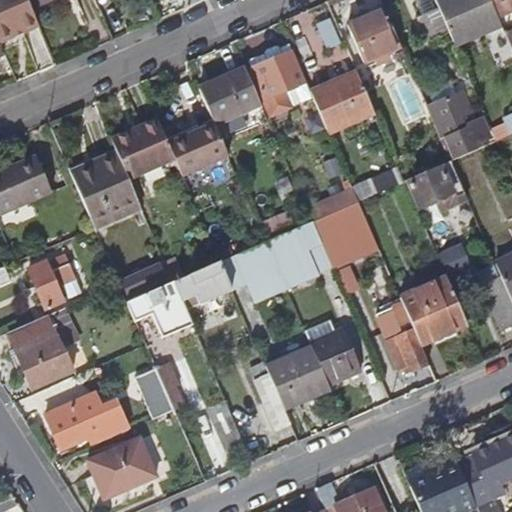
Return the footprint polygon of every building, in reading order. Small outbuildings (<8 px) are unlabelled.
[(39,29),(26,0),(0,0),(0,46),(0,47),(39,29)] [(455,48),(501,28),(498,21),(489,0),(434,0),(438,8),(448,31),(450,36),(455,48)] [(511,0),(489,0),(498,21),(511,15),(511,0)] [(392,7),(386,11),(391,19),(397,15),(392,7)] [(448,31),(438,8),(415,19),(426,42),(448,31)] [(401,49),(385,12),(348,28),(365,65),(373,61),(376,68),(389,61),(387,55),(401,49)] [(304,86),(291,56),(252,74),(272,119),(291,111),(290,108),(310,99),(304,86)] [(214,126),(215,127),(261,107),(246,73),(200,92),(212,120),(214,126)] [(329,136),(376,117),(358,77),(339,84),(342,90),(314,100),(329,136)] [(458,160),(477,151),(474,145),(491,138),(482,120),(466,126),(463,118),(472,114),(463,92),(426,107),(444,148),(451,144),(458,160)] [(137,175),(174,159),(168,146),(166,140),(157,119),(141,126),(143,130),(111,144),(115,155),(126,180),(137,175)] [(212,120),(166,140),(168,146),(214,126),(212,120)] [(141,126),(109,140),(111,144),(143,130),(141,126)] [(180,173),(182,177),(228,157),(215,127),(214,126),(168,146),(174,159),(180,173)] [(94,229),(139,209),(126,180),(115,155),(70,174),(94,229)] [(35,158),(0,172),(0,217),(51,194),(35,158)] [(340,167),(336,158),(321,164),(326,174),(340,167)] [(180,173),(174,159),(137,175),(144,190),(180,173)] [(450,163),(409,181),(420,208),(454,193),(457,200),(465,196),(450,163)] [(324,202),(330,216),(358,203),(353,192),(352,188),(305,208),(306,209),(307,211),(324,202)] [(358,203),(366,200),(361,189),(353,192),(358,203)] [(312,223),(330,216),(324,202),(307,211),(312,223)] [(321,243),(332,269),(378,249),(358,203),(330,216),(312,223),(321,243)] [(307,211),(306,209),(298,213),(304,227),(312,223),(307,211)] [(286,289),(319,275),(308,249),(321,243),(312,223),(304,227),(266,243),(286,289)] [(213,250),(219,264),(235,257),(227,243),(213,250)] [(235,257),(219,264),(231,291),(249,283),(257,302),(286,289),(266,243),(235,257)] [(319,275),(332,269),(321,243),(308,249),(319,275)] [(64,254),(29,270),(45,308),(63,300),(57,286),(74,278),(64,254)] [(511,302),(511,257),(496,265),(502,279),(511,302)] [(219,264),(173,284),(185,310),(231,291),(219,264)] [(390,282),(383,266),(368,272),(375,289),(390,282)] [(159,267),(122,282),(128,297),(165,282),(159,267)] [(3,268),(0,269),(0,286),(10,282),(3,268)] [(80,292),(74,278),(57,286),(63,300),(80,292)] [(421,345),(467,326),(446,279),(400,298),(404,306),(421,345)] [(501,333),(511,328),(511,302),(502,279),(481,287),(501,333)] [(185,310),(173,284),(127,304),(136,323),(152,315),(163,338),(192,326),(185,310)] [(400,298),(399,296),(381,305),(386,317),(391,328),(402,321),(398,309),(404,306),(400,298)] [(412,371),(429,363),(421,345),(404,306),(398,309),(402,321),(407,334),(386,344),(396,371),(408,365),(412,371)] [(79,340),(66,308),(0,336),(8,352),(14,350),(30,388),(71,370),(61,347),(79,340)] [(305,332),(310,344),(334,334),(328,322),(305,332)] [(312,349),(329,386),(360,371),(342,331),(334,334),(310,344),(312,349)] [(91,369),(79,340),(61,347),(71,370),(74,376),(91,369)] [(283,410),(330,390),(329,386),(312,349),(265,369),(266,372),(283,410)] [(265,369),(262,363),(248,369),(252,378),(266,372),(265,369)] [(174,411),(176,415),(185,410),(176,388),(179,386),(171,365),(156,370),(174,411)] [(174,411),(156,370),(135,380),(152,420),(174,411)] [(274,433),(290,426),(283,410),(266,372),(252,378),(251,378),(274,433)] [(93,394),(61,406),(63,414),(68,412),(76,431),(104,420),(99,407),(93,394)] [(231,416),(225,402),(206,411),(212,424),(231,416)] [(82,441),(85,449),(129,430),(125,420),(119,422),(110,403),(99,407),(104,420),(76,431),(68,412),(63,414),(61,406),(45,413),(61,450),(82,441)] [(223,452),(243,443),(242,439),(235,424),(231,416),(212,424),(223,452)] [(235,424),(242,439),(249,435),(242,421),(235,424)] [(511,481),(511,435),(470,454),(491,502),(506,496),(502,487),(511,481)] [(153,479),(139,442),(87,463),(102,500),(153,479)] [(466,481),(452,451),(436,459),(442,472),(411,486),(422,511),(452,511),(475,502),(466,481)] [(332,482),(318,489),(326,507),(327,510),(335,506),(342,503),(332,482)] [(385,511),(384,509),(376,490),(336,507),(335,506),(327,510),(328,511),(385,511)]
